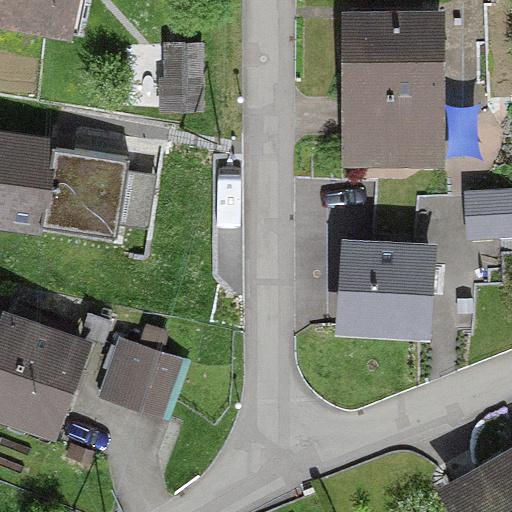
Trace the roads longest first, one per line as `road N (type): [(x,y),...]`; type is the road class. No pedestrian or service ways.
road 1 (residential): [(293,461),(274,402),(270,355),(271,0)]
road 2 (residential): [(511,374),(293,461)]
